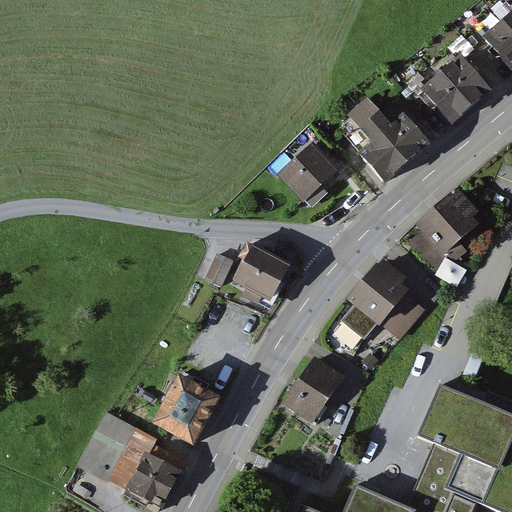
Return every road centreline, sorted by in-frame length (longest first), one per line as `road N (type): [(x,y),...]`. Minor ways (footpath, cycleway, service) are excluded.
road 1 (residential): [(340,261),(301,234),(58,206),(0,214)]
road 2 (tertiary): [(340,261),(278,343),(187,511)]
road 3 (tertiary): [(511,106),(340,261)]
